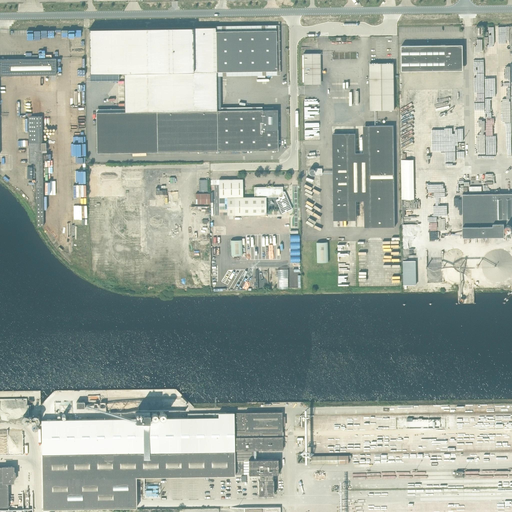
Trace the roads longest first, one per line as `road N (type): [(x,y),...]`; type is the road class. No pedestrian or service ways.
road 1 (unclassified): [(0,16),(292,11)]
road 2 (unclassified): [(211,166),(293,164),(292,32)]
road 3 (unclassified): [(292,32),(392,31),(392,10)]
